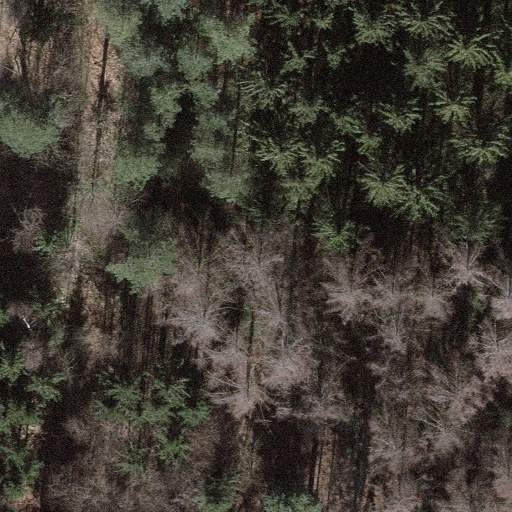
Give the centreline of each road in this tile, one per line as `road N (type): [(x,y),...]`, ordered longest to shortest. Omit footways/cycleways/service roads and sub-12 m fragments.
road 1 (track): [(337,511),(70,173)]
road 2 (track): [(0,69),(70,173)]
